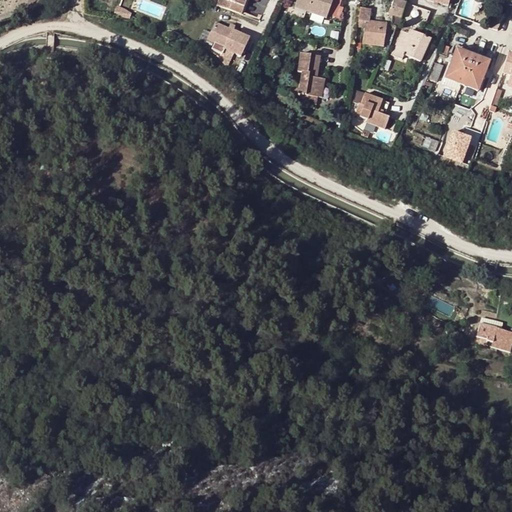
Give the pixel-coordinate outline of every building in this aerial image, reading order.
[(228,0),(219,0),(218,6),(225,9),(228,0)] [(228,0),(225,9),(241,15),(246,0),(228,0)] [(426,21),(427,21),(430,12),(406,3),(400,2),(394,0),(389,14),(393,15),(401,18),(403,13),(426,21)] [(324,22),(328,12),(300,3),(297,13),(324,22)] [(370,10),(359,9),(358,21),(365,22),(362,43),(384,46),(386,25),(369,22),(370,10)] [(391,25),(396,27),(398,27),(401,18),(393,15),(391,25)] [(492,16),(488,28),(498,31),(502,19),(492,16)] [(233,31),(215,22),(207,40),(224,49),(241,58),(250,39),(233,31)] [(404,55),(420,62),(430,39),(414,32),(410,31),(409,30),(408,35),(402,32),(391,55),(402,59),(404,55)] [(458,45),(456,51),(472,57),(474,52),(458,45)] [(472,57),(456,51),(445,79),(461,85),(472,57)] [(474,52),(472,57),(488,63),(490,58),(474,52)] [(316,105),(318,97),(320,79),(316,79),(314,78),(315,75),(317,75),(320,57),(300,54),(297,72),(302,73),(298,94),(300,94),(299,102),(316,105)] [(507,86),(511,87),(511,55),(508,55),(502,74),(510,76),(507,86)] [(472,57),(461,85),(477,91),(488,63),(472,57)] [(477,91),(478,91),(488,63),(477,91)] [(497,90),(491,106),(496,107),(501,92),(497,90)] [(355,115),(367,120),(366,123),(385,129),(389,118),(382,115),(378,113),(379,110),(382,101),(364,95),(361,105),(359,104),(355,115)] [(382,101),(379,110),(383,112),(385,113),(389,104),(382,101)] [(484,103),(481,111),(488,114),(491,106),(484,103)] [(503,326),(481,320),(480,322),(502,329),(503,326)] [(502,329),(480,322),(479,327),(501,332),(502,329)] [(509,334),(501,332),(479,327),(476,340),(474,344),(504,352),(509,334)]
